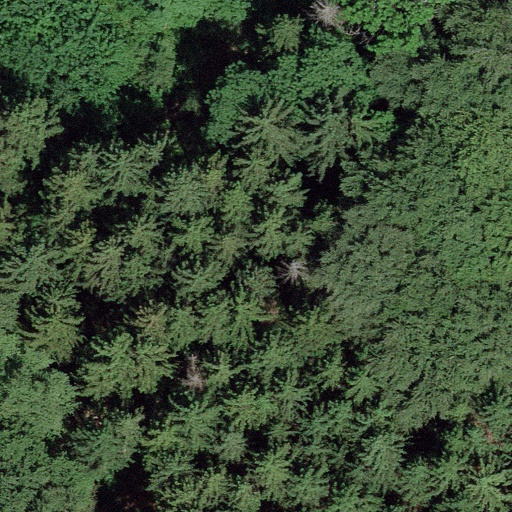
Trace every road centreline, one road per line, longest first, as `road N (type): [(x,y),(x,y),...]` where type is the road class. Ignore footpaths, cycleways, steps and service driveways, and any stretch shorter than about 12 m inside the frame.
road 1 (track): [(511,303),(240,177),(0,107)]
road 2 (track): [(0,362),(83,511)]
